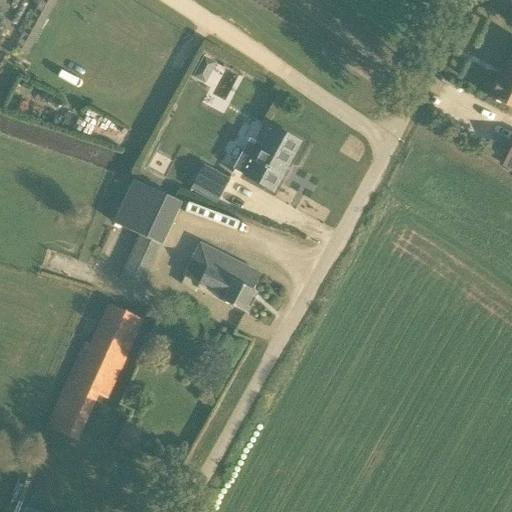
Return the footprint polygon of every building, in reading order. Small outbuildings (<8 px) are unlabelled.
[(204,57),(193,78),(205,84),(216,64),(204,57)] [(488,97),(511,109),(511,59),(502,80),(498,78),(488,97)] [(266,125),(255,144),(251,141),(235,171),(246,176),(246,177),(273,192),(300,143),(266,125)] [(511,171),(511,145),(501,166),(511,171)] [(203,167),(193,186),(218,199),(227,180),(203,167)] [(181,205),(131,182),(111,224),(138,237),(118,281),(140,291),(181,205)] [(185,278),(180,286),(194,294),(199,285),(221,296),(219,301),(247,315),(257,293),(253,291),(261,276),(201,246),(191,264),(185,278)] [(143,321),(108,306),(89,345),(85,343),(67,381),(98,396),(107,400),(143,321)] [(77,442),(83,430),(52,415),(46,428),(77,442)]
